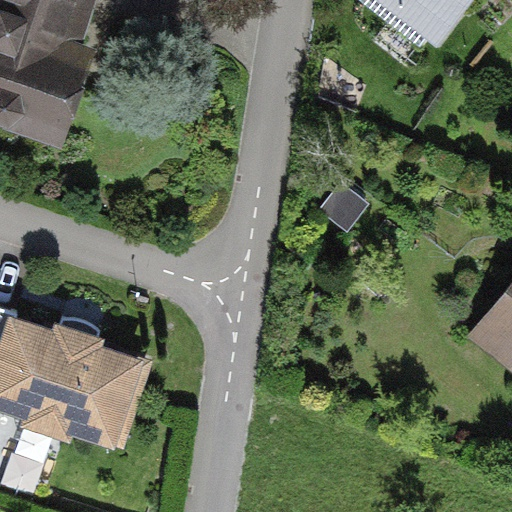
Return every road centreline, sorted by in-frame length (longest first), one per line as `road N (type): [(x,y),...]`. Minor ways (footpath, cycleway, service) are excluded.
road 1 (unclassified): [(292,0),(245,300)]
road 2 (residential): [(245,300),(0,218)]
road 3 (unclassified): [(245,300),(217,511)]
